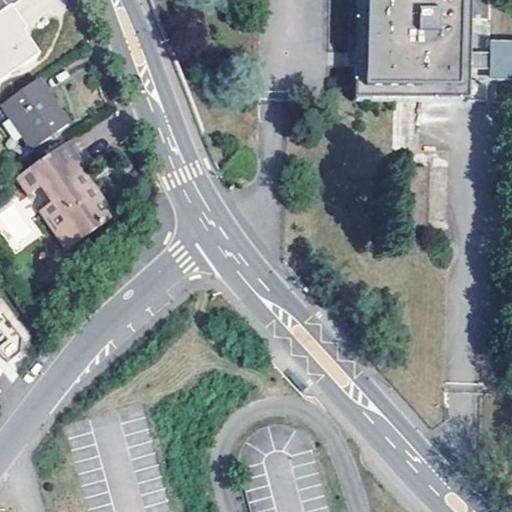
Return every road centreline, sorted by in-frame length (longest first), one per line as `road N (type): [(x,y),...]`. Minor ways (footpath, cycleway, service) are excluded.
road 1 (residential): [(466,511),(211,226)]
road 2 (residential): [(211,226),(105,321),(0,454)]
road 3 (residential): [(211,226),(180,171),(113,0)]
